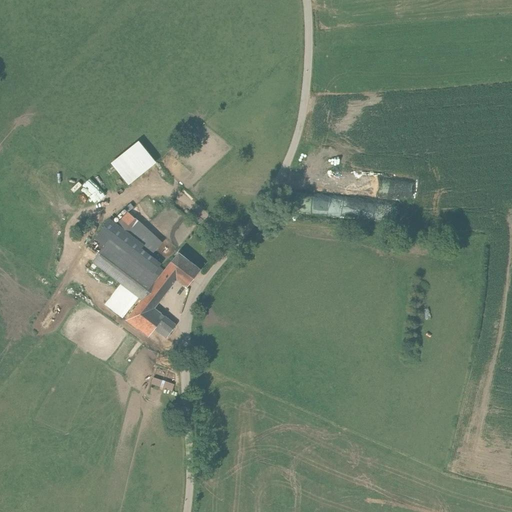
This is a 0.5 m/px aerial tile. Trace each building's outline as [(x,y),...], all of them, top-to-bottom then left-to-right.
[(126,186),(154,164),(137,142),(97,172),(110,189),(121,180),(126,186)] [(136,223),(126,215),(119,223),(129,232),(130,231),(134,226),(136,223)] [(130,231),(141,240),(145,235),(134,226),(130,231)] [(158,281),(108,241),(90,263),(140,303),(158,281)] [(198,273),(179,257),(164,274),(174,282),(184,291),(198,273)] [(126,320),(147,338),(155,328),(167,338),(173,331),(149,311),(174,282),(164,274),(158,281),(140,303),(126,320)] [(150,383),(172,392),(179,375),(157,366),(150,383)]
